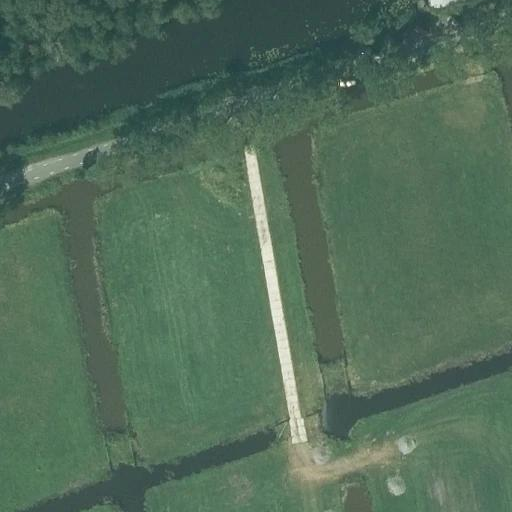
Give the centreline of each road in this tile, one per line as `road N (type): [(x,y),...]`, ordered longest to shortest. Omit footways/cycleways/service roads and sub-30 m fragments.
road 1 (unclassified): [(0,191),(511,19)]
road 2 (track): [(385,465),(312,463),(300,441),(238,110)]
